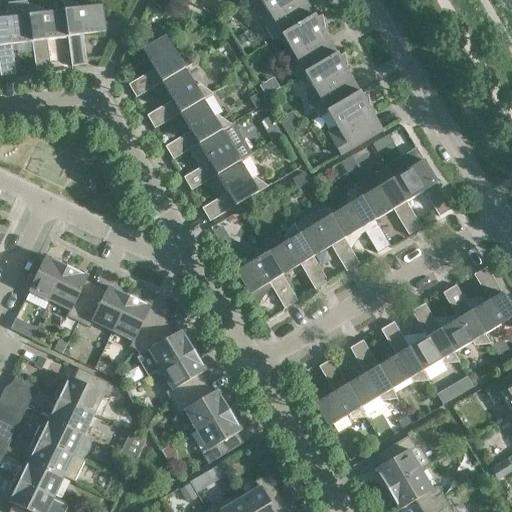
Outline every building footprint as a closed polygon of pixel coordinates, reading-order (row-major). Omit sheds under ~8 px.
[(62,0),(64,11),(68,38),(67,38),(72,68),(73,68),(73,67),(87,65),(86,64),(85,64),(81,36),(105,33),(101,6),(78,9),(77,5),(64,1),(63,0),(62,0)] [(260,0),(268,13),(259,19),(272,42),(282,36),(281,36),(304,22),(295,7),(306,1),(304,0),(260,0)] [(28,16),(26,2),(9,4),(6,15),(0,12),(0,75),(0,78),(2,78),(1,77),(15,75),(15,74),(14,74),(10,45),(32,43),(32,42),(29,16),(28,16)] [(28,2),(26,2),(28,16),(29,16),(32,42),(32,43),(36,73),(37,73),(37,72),(51,70),(51,69),(49,69),(46,41),(67,38),(68,38),(64,11),(42,14),(42,10),(28,6),(28,2)] [(314,15),(304,22),(281,36),(282,36),(291,52),(282,57),(295,80),(304,74),(327,60),(326,60),(318,45),(328,39),(322,30),(324,29),(322,16),(316,20),(314,15)] [(135,99),(162,83),(161,83),(184,69),(185,70),(197,62),(196,61),(193,63),(181,55),(177,57),(166,37),(143,51),(155,71),(130,86),(129,85),(128,85),(135,97),(135,98),(135,99)] [(337,54),(326,60),(327,60),(304,74),(313,90),(304,95),(318,118),(327,113),(327,112),(349,99),(349,98),(340,84),(351,77),(345,68),(346,67),(344,55),(339,58),(337,54)] [(161,83),(162,83),(173,102),(148,117),(147,116),(154,128),(153,129),(154,130),(180,114),(203,100),(215,93),(214,92),(211,94),(200,86),(196,88),(185,70),(184,69),(161,83)] [(359,92),(349,98),(349,99),(327,112),(327,113),(336,128),(327,133),(340,156),(383,131),(382,130),(372,136),(363,122),(373,116),(368,106),(369,105),(367,93),(362,96),(359,92)] [(250,99),(256,110),(263,105),(257,95),(250,99)] [(180,114),(191,133),(166,148),(166,147),(165,147),(172,159),(171,160),(172,161),(198,145),(221,131),(231,126),(234,124),(233,123),(229,125),(218,117),(214,119),(203,100),(180,114)] [(270,117),(261,123),(272,141),(281,136),(270,117)] [(241,142),(231,126),(221,131),(198,145),(210,164),(185,179),(184,178),(183,178),(190,190),(190,191),(190,192),(217,176),(216,176),(239,162),(240,162),(252,155),(251,154),(248,156),(236,148),(241,142)] [(416,149),(385,167),(392,180),(405,203),(406,203),(425,191),(440,216),(438,217),(439,218),(451,210),(451,211),(452,211),(416,149)] [(341,163),(347,174),(357,167),(351,157),(341,163)] [(216,176),(217,176),(228,195),(203,210),(202,209),(209,221),(208,222),(209,223),(270,186),(270,185),(266,187),(255,179),(251,181),(240,162),(239,162),(216,176)] [(392,180),(385,167),(384,168),(386,171),(378,183),(380,187),(361,198),(374,221),(375,221),(394,210),(409,235),(407,235),(408,236),(420,229),(420,230),(421,229),(406,203),(405,203),(392,180)] [(349,205),(330,216),(330,217),(343,240),(344,239),(349,249),(359,235),(365,231),(378,253),(376,254),(377,254),(389,247),(389,248),(390,247),(375,221),(374,221),(361,198),(354,186),(353,186),(355,190),(347,201),(349,205)] [(324,207),(294,225),(299,235),(312,258),(313,258),(332,246),(347,271),(346,272),(346,273),(358,266),(360,266),(349,249),(344,239),(343,240),(330,217),(330,216),(323,204),(322,205),(324,207)] [(287,242),(268,253),(281,276),(282,276),(301,265),(316,290),(315,290),(315,291),(327,284),(327,285),(329,284),(313,258),(312,258),(299,235),(294,225),(292,222),(291,223),(293,227),(285,238),(287,242)] [(222,227),(212,232),(218,241),(227,235),(222,227)] [(298,302),(282,276),(281,276),(268,253),(261,241),(260,242),(262,245),(254,256),(235,242),(223,250),(256,305),(267,290),(265,286),(270,283),(285,308),(284,309),(296,302),(296,303),(298,302)] [(66,267),(45,257),(28,291),(50,302),(66,267)] [(88,277),(66,267),(50,302),(69,311),(66,318),(78,323),(96,287),(86,282),(88,277)] [(488,297),(463,299),(471,312),(470,312),(484,335),(503,324),(505,328),(511,326),(511,311),(486,267),(485,268),(485,269),(473,276),(474,277),(475,276),(488,297)] [(457,316),(432,317),(440,330),(439,331),(453,354),(453,353),(472,342),(474,346),(488,344),(490,348),(491,347),(484,335),(470,312),(471,312),(463,299),(455,286),(454,286),(454,287),(442,294),(443,295),(444,294),(457,316)] [(106,291),(96,287),(78,323),(90,329),(93,323),(112,332),(129,297),(108,287),(106,291)] [(150,308),(129,297),(112,332),(132,342),(129,348),(136,351),(164,320),(148,312),(150,308)] [(426,334),(401,336),(409,349),(408,349),(422,372),(441,361),(443,364),(457,363),(459,366),(461,365),(453,353),(453,354),(439,331),(440,330),(432,317),(424,304),(423,305),(411,312),(412,313),(413,312),(426,334)] [(36,329),(15,319),(10,330),(31,340),(36,329)] [(174,335),(164,320),(136,351),(139,358),(149,352),(160,371),(193,351),(181,331),(174,335)] [(397,356),(378,367),(377,367),(391,390),(410,379),(412,383),(426,381),(428,384),(430,384),(422,372),(408,349),(409,349),(401,336),(393,322),(392,323),(392,324),(380,331),(381,332),(382,331),(397,356)] [(366,374),(347,385),(346,386),(360,409),(360,408),(379,397),(382,401),(395,399),(398,403),(399,402),(391,390),(377,367),(378,367),(362,341),(361,341),(361,342),(349,349),(350,350),(351,349),(366,374)] [(65,346),(56,342),(53,348),(62,352),(65,346)] [(503,365),(511,360),(511,355),(509,350),(498,357),(503,365)] [(205,372),(193,351),(160,371),(171,389),(165,393),(172,404),(207,384),(201,374),(205,372)] [(34,366),(42,370),(47,360),(39,356),(34,366)] [(368,421),(360,408),(360,409),(346,386),(347,385),(331,359),(330,360),(331,360),(318,368),(319,368),(320,368),(332,387),(307,389),(306,389),(328,428),(348,416),(351,419),(365,418),(367,421),(368,421)] [(60,385),(54,397),(93,416),(102,396),(109,400),(115,387),(78,369),(73,380),(69,378),(64,387),(60,385)] [(473,387),(480,383),(474,373),(467,377),(473,387)] [(504,400),(511,413),(511,380),(508,375),(485,389),(495,406),(504,400)] [(473,388),(466,376),(450,385),(457,397),(473,388)] [(213,393),(207,384),(172,404),(178,416),(185,412),(196,431),(229,411),(217,391),(213,393)] [(16,398),(3,392),(0,398),(0,402),(11,408),(16,398)] [(93,416),(54,397),(48,409),(53,411),(48,420),(83,436),(93,416)] [(29,404),(16,398),(11,408),(24,414),(29,404)] [(241,431),(229,411),(196,431),(207,449),(200,453),(208,465),(243,444),(237,434),(241,431)] [(406,418),(398,422),(402,429),(410,425),(406,418)] [(94,442),(83,436),(48,420),(44,428),(40,426),(34,438),(84,462),(82,459),(85,457),(87,455),(90,449),(90,446),(90,442),(94,442)] [(387,491),(420,471),(430,465),(421,450),(415,449),(408,437),(373,458),(379,468),(375,470),(387,491)] [(84,462),(34,438),(28,450),(33,452),(29,461),(63,477),(74,483),(84,462)] [(9,445),(0,440),(0,452),(4,455),(9,445)] [(63,477),(29,461),(24,469),(20,467),(14,479),(53,498),(63,477)] [(126,481),(130,473),(115,466),(111,474),(126,481)] [(207,473),(213,483),(225,475),(220,466),(207,473)] [(500,466),(490,472),(495,481),(505,475),(500,466)] [(468,470),(452,479),(458,489),(474,479),(468,470)] [(431,489),(420,471),(387,491),(399,511),(415,501),(421,511),(444,497),(437,486),(431,489)] [(258,489),(240,500),(247,511),(285,511),(288,511),(267,475),(255,483),(258,489)] [(46,511),(53,498),(14,479),(9,491),(13,493),(8,503),(13,505),(9,511),(46,511)] [(275,490),(286,507),(299,499),(288,482),(275,490)] [(189,484),(179,490),(187,503),(198,497),(189,484)] [(452,511),(444,497),(421,511),(452,511)] [(247,511),(240,500),(221,511),(218,505),(206,511),(247,511)]
